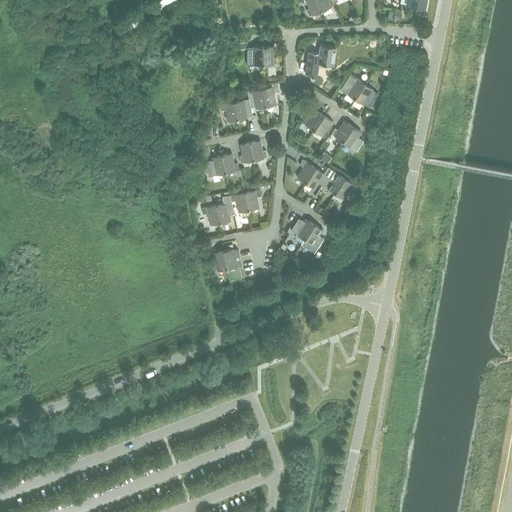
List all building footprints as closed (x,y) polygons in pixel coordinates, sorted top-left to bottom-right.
[(321,10),(316,0),(305,0),(309,8),(305,9),(308,16),(321,10)] [(316,0),(321,10),(333,5),(330,0),(327,0),(316,0)] [(407,0),(407,5),(424,9),(425,0),(407,0)] [(137,7),(119,20),(126,31),(145,18),(137,7)] [(332,65),(335,46),(319,44),(318,52),(307,51),(304,73),(310,76),(310,78),(313,78),(315,79),(318,62),(332,65)] [(247,65),(263,64),(262,46),(252,46),(252,48),(246,48),(247,65)] [(272,46),(262,46),(263,64),(276,64),(276,57),(272,57),(272,46)] [(364,84),(356,78),(350,74),(340,89),(354,99),(364,84)] [(279,91),(277,83),(271,84),(272,86),(262,88),(265,105),(275,103),(273,92),(279,91)] [(364,84),(354,99),(368,107),(377,92),(364,84)] [(262,88),(247,91),(250,108),(255,107),(265,105),(262,88)] [(248,98),(233,101),(237,119),(251,116),(248,98)] [(237,119),(233,101),(219,104),(220,110),(225,109),(227,121),(237,119)] [(312,108),(306,117),(302,122),(313,130),(323,115),(314,109),(312,108)] [(323,115),(313,130),(324,137),(328,131),(330,127),(328,125),(331,121),(323,115)] [(342,141),(352,126),(343,120),(337,129),(335,128),(331,134),(342,141)] [(352,126),(342,141),(353,148),(356,150),(363,140),(357,136),(360,131),(352,126)] [(250,142),(253,159),(266,157),(265,150),(261,150),(259,140),(250,142)] [(253,159),(250,142),(240,144),(242,154),(239,155),(240,162),(253,159)] [(231,153),(222,155),(225,172),(235,170),(238,170),(237,163),(233,164),(231,153)] [(212,160),(205,162),(208,176),(212,175),(225,172),(222,155),(211,157),(212,160)] [(305,183),(315,167),(302,159),(298,164),(303,167),(296,177),(305,183)] [(315,167),(305,183),(313,188),(317,183),(321,185),(324,182),(327,176),(323,173),(315,167)] [(326,167),(323,173),(327,176),(324,182),(321,185),(325,188),(334,194),(344,178),(331,170),(326,167)] [(344,178),(334,194),(342,199),(349,189),(353,192),(356,186),(344,178)] [(245,191),(248,209),(258,207),(255,196),(261,195),(259,188),(245,191)] [(248,209),(245,191),(229,194),(231,201),(235,200),(237,211),(248,209)] [(223,203),(216,205),(220,223),(230,221),(228,215),(233,214),(232,208),(231,201),(229,194),(225,195),(222,196),(223,203)] [(220,223),(216,205),(201,208),(202,214),(207,213),(209,225),(220,223)] [(297,218),(290,230),(295,233),(295,234),(296,234),(295,236),(295,238),(296,240),(301,243),(304,239),(313,224),(305,218),(303,221),(297,218)] [(301,243),(300,244),(313,253),(322,238),(318,235),(322,230),(313,224),(304,239),(301,243)] [(232,249),(223,251),(226,269),(241,266),(238,251),(233,252),(233,249),(232,249)] [(317,250),(314,255),(319,258),(322,253),(317,250)] [(226,269),(223,251),(212,253),(214,263),(211,264),(213,272),(226,269)]
